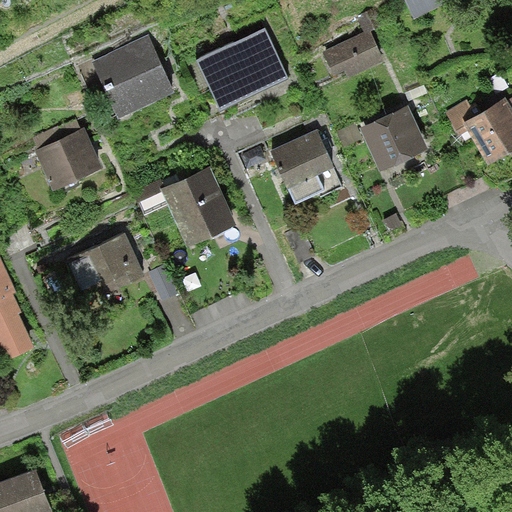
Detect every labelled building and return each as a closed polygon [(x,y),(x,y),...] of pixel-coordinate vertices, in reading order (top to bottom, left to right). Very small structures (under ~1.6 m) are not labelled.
[(404,0),(414,20),(457,0),(404,0)] [(357,17),(364,32),(370,30),(384,24),(377,8),(357,17)] [(265,28),(197,60),(220,110),(289,78),(265,28)] [(364,32),(322,51),(333,77),(345,71),(347,76),(383,61),(370,30),(364,32)] [(148,35),(93,61),(120,118),(176,91),(148,35)] [(299,93),(256,113),(264,130),(307,109),(299,93)] [(460,136),(468,131),(488,164),(511,149),(511,98),(509,100),(508,98),(483,113),(478,106),(473,109),(467,99),(445,112),(460,136)] [(408,106),(361,128),(381,171),(428,149),(408,106)] [(40,150),(35,152),(53,189),(102,166),(85,128),(81,130),(75,119),(34,138),(40,150)] [(357,123),(338,131),(344,146),(363,138),(357,123)] [(319,192),(320,194),(341,185),(315,130),(270,151),(294,203),(319,192)] [(467,149),(429,168),(444,195),(481,176),(467,149)] [(180,181),(161,190),(168,205),(188,247),(236,225),(209,167),(180,181)] [(176,173),(135,193),(146,215),(168,205),(161,190),(180,181),(176,173)] [(0,189),(0,232),(29,219),(12,183),(0,189)] [(304,227),(285,234),(297,263),(316,255),(304,227)] [(125,233),(69,260),(85,294),(105,284),(109,294),(146,277),(125,233)] [(0,355),(3,363),(36,348),(21,316),(24,315),(15,296),(18,294),(0,256),(0,355)] [(175,284),(180,293),(189,312),(241,287),(227,259),(175,284)] [(180,293),(175,284),(166,264),(148,273),(162,302),(180,293)] [(51,511),(36,470),(0,483),(0,511),(51,511)]
